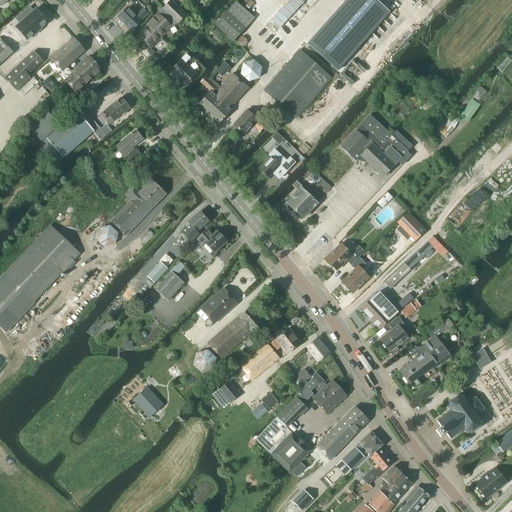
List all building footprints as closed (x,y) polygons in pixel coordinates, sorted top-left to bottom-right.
[(346,0),(307,45),(337,71),(388,13),(373,0),(346,0)] [(177,24),(186,15),(171,1),(147,26),(161,39),(176,23),(177,24)] [(233,42),(245,29),(254,19),(236,3),(216,25),(233,42)] [(142,11),(137,16),(128,8),(119,17),(126,24),(126,25),(132,31),(142,22),(142,21),(147,15),(142,11)] [(16,28),(27,40),(34,34),(40,30),(39,29),(46,23),(35,10),(16,28)] [(151,49),(161,39),(147,26),(137,36),(151,49)] [(0,64),(13,53),(0,38),(0,64)] [(62,72),(84,52),(73,39),(51,59),(62,72)] [(43,62),(34,52),(4,79),(16,92),(31,79),(28,76),(43,62)] [(185,64),(190,59),(186,55),(170,71),(185,86),(196,75),(185,64)] [(264,67),(264,65),(263,62),(262,59),(260,57),(257,56),(255,55),(252,55),(249,56),(247,57),(245,59),(243,62),(243,65),(243,68),(244,70),(246,73),(248,74),(250,75),(253,76),(256,75),(259,74),(261,72),(263,70),(264,67)] [(70,85),(73,90),(76,93),(101,71),(89,58),(72,73),(74,75),(67,82),(65,81),(60,87),(64,91),(70,85)] [(230,109),(249,88),(233,74),(220,88),(211,79),(209,81),(206,78),(201,83),(210,92),(198,106),(219,125),(231,111),(230,109)] [(114,122),(130,109),(121,98),(106,111),(111,117),(106,122),(109,126),(114,121),(114,122)] [(255,111),(251,115),(246,111),(234,126),(244,135),(261,116),(255,111)] [(41,142),(60,126),(48,113),(30,129),(41,142)] [(63,158),(94,133),(77,113),(46,139),(63,158)] [(395,130),(391,135),(370,115),(366,120),(360,126),(340,148),(352,159),(356,162),(361,156),(384,178),(399,161),(403,165),(411,156),(407,153),(413,147),(395,130)] [(260,132),(265,126),(261,122),(255,127),(260,132)] [(133,149),(143,141),(135,132),(116,148),(124,157),(128,153),(130,155),(125,159),(129,164),(141,155),(136,150),(135,151),(133,149)] [(63,158),(46,139),(40,145),(56,164),(63,158)] [(270,157),(259,169),(269,179),(280,167),(285,173),(294,163),(289,158),(286,162),(274,150),(268,156),(270,157)] [(126,237),(166,195),(151,181),(140,193),(134,187),(125,196),(131,201),(111,222),(126,237)] [(303,187),(302,188),(297,182),(293,186),(299,192),(287,204),(303,219),(317,204),(302,190),(303,188),(303,187)] [(396,223),(414,242),(426,231),(408,212),(396,223)] [(189,225),(180,233),(189,243),(198,235),(196,232),(208,222),(199,213),(188,223),(189,225)] [(113,237),(114,234),(113,232),(112,229),(111,227),(108,225),(106,225),(103,224),(100,225),(98,226),(96,228),(95,231),(94,234),(95,236),(96,239),(97,241),(100,242),(102,243),(105,243),(108,243),(110,241),(112,239),(113,237)] [(15,322),(80,255),(50,226),(0,278),(0,328),(5,333),(15,322)] [(217,233),(213,236),(208,230),(196,241),(201,247),(205,244),(213,254),(226,243),(217,233)] [(404,264),(409,270),(415,264),(425,255),(432,248),(433,248),(427,242),(417,251),(410,258),(404,264)] [(359,246),(350,255),(341,245),(326,260),(336,271),(346,261),(351,266),(359,258),(365,253),(359,246)] [(361,271),(366,266),(359,258),(351,266),(355,271),(342,283),(352,294),(368,278),(361,271)] [(154,284),(167,270),(159,262),(146,277),(154,284)] [(393,275),(384,283),(390,290),(400,280),(410,271),(409,270),(404,264),(393,275)] [(168,302),(184,284),(171,273),(155,290),(168,302)] [(444,281),(441,276),(434,280),(437,285),(444,281)] [(214,324),(237,304),(224,289),(201,309),(214,324)] [(379,293),(361,310),(379,330),(413,299),(408,294),(393,307),(389,303),(379,293)] [(255,337),(265,328),(249,308),(207,344),(220,360),(250,334),(251,336),(253,334),(255,337)] [(107,333),(116,323),(110,318),(102,327),(107,333)] [(403,333),(407,330),(398,318),(389,325),(393,331),(380,341),(392,356),(399,351),(396,347),(407,339),(403,333)] [(447,358),(437,344),(439,342),(435,338),(447,329),(443,324),(429,334),(432,338),(417,350),(421,356),(400,372),(409,384),(410,383),(414,389),(420,384),(416,379),(430,368),(432,369),(447,358)] [(287,355),(301,344),(289,329),(271,344),(276,351),(281,347),(287,355)] [(317,339),(306,348),(311,354),(318,363),(329,353),(324,347),(322,345),(317,339)] [(252,381),(279,359),(267,345),(243,365),(242,364),(240,365),(252,381)] [(215,359),(207,351),(196,354),(193,365),(201,374),(212,370),(215,359)] [(302,371),(294,378),(302,387),(307,383),(306,381),(310,377),(304,370),(302,371)] [(297,391),(302,387),(294,378),(293,376),(288,380),(297,391)] [(304,386),(295,396),(303,404),(306,401),(313,394),(310,392),(317,385),(317,384),(312,379),(304,386)] [(328,413),(346,396),(333,381),(314,398),(328,413)] [(224,409),(240,395),(229,382),(213,396),(224,409)] [(150,418),(163,406),(146,389),(133,401),(150,418)] [(293,400),(277,418),(286,427),(297,416),(306,407),(306,406),(305,406),(304,404),(303,404),(295,396),(293,397),(292,398),(292,399),(293,400)] [(462,397),(458,397),(458,396),(456,396),(457,397),(450,402),(449,401),(448,403),(449,403),(448,407),(447,408),(448,409),(449,409),(450,411),(447,413),(447,412),(445,414),(446,414),(443,417),(442,416),(441,417),(441,418),(438,420),(437,419),(436,420),(437,421),(436,422),(441,427),(435,431),(440,438),(445,434),(450,439),(451,440),(452,439),(451,438),(455,436),(455,437),(457,436),(456,435),(459,433),(460,433),(461,432),(461,431),(464,429),(465,431),(465,432),(466,433),(467,432),(471,433),(471,434),(473,433),(472,432),(479,427),(480,428),(481,426),(480,426),(481,422),(482,422),(481,420),(480,420),(478,417),(480,416),(483,413),(484,409),(478,400),(479,399),(478,397),(476,398),(472,397),(466,401),(464,398),(464,397),(463,397),(462,397)] [(261,404),(253,411),(259,418),(267,412),(261,404)] [(338,425),(334,428),(348,441),(364,425),(367,422),(368,422),(367,421),(354,408),(338,425)] [(277,418),(255,440),(271,456),(292,434),(286,429),(286,428),(286,427),(277,418)] [(329,461),(348,441),(334,428),(316,448),(329,461)] [(511,431),(496,444),(503,453),(511,445),(511,431)] [(360,444),(355,449),(362,456),(366,453),(370,457),(379,449),(378,449),(382,446),(376,440),(370,433),(367,436),(359,444),(360,444)] [(292,434),(271,456),(287,471),(289,473),(310,451),(308,450),(292,434)] [(364,458),(362,456),(355,449),(354,448),(349,454),(341,461),(350,470),(358,463),(364,458)] [(365,484),(360,488),(363,492),(369,491),(372,488),(369,485),(391,464),(379,449),(370,457),(376,464),(361,479),(365,484)] [(378,491),(386,498),(396,486),(392,482),(400,473),(393,467),(382,479),(383,480),(381,482),(380,485),(382,487),(378,491)] [(486,499),(506,483),(495,469),(475,485),(486,499)] [(403,493),(412,484),(400,473),(392,482),(396,486),(386,498),(378,491),(368,505),(373,508),(376,511),(388,511),(394,506),(393,505),(404,494),(403,493)] [(405,507),(410,511),(415,511),(429,496),(420,489),(419,489),(416,487),(403,503),(406,505),(405,507)] [(293,504),(301,511),(311,501),(312,500),(303,491),(293,501),(292,502),(293,504)]
